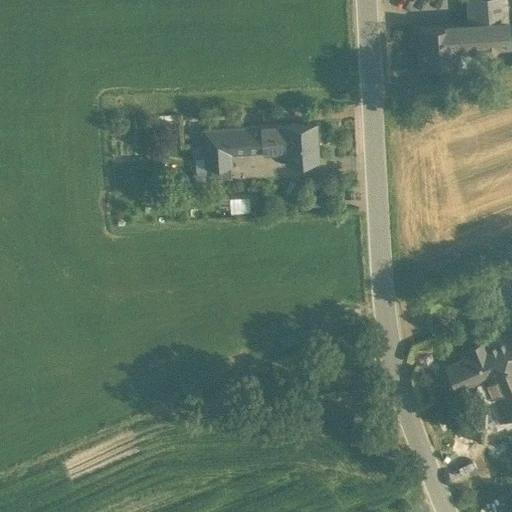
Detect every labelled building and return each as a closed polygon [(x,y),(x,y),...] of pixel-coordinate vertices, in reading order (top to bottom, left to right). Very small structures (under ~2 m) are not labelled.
[(506,0),(466,0),(468,23),(508,20),(508,13),(506,0)] [(468,23),(416,26),(411,30),(412,41),(417,45),(420,45),(421,65),(456,62),(457,71),(470,70),(470,71),(475,70),(473,48),(492,47),(495,43),(494,42),(509,41),(508,20),(468,23)] [(316,122),(282,124),(284,161),(284,163),(318,161),(316,122)] [(282,124),(228,127),(230,151),(277,149),(278,161),(284,161),(282,124)] [(228,127),(202,128),(204,166),(230,164),(230,151),(228,127)] [(230,164),(204,166),(205,179),(231,178),(230,164)] [(511,335),(487,346),(484,340),(470,346),(472,352),(447,363),(447,362),(446,363),(457,389),(458,388),(483,377),(501,419),(511,414),(511,335)]
